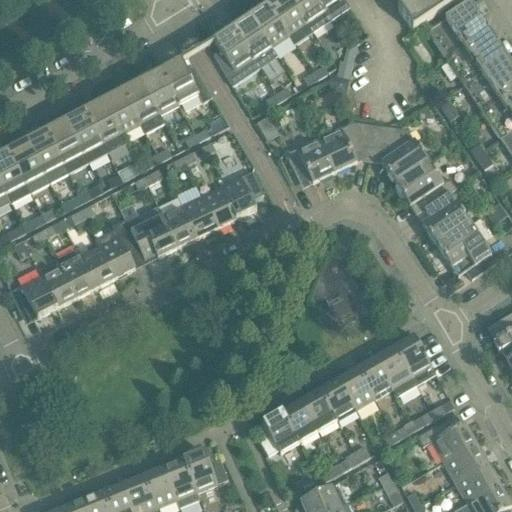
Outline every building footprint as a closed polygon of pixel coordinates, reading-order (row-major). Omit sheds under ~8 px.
[(287,0),(280,0),(267,9),(289,41),(295,49),(313,37),(287,0)] [(313,0),(287,0),(313,37),(331,25),(313,0)] [(340,0),(313,0),(331,25),(349,13),(344,4),(340,0)] [(398,0),(404,8),(397,13),(412,35),(464,0),(398,0)] [(427,36),(445,63),(488,35),(469,8),(427,36)] [(267,9),(250,21),(271,53),(289,41),(267,9)] [(250,21),(232,33),(259,73),(277,61),(271,53),(250,21)] [(259,73),(232,33),(213,45),(219,55),(213,60),(232,91),(259,73)] [(445,63),(463,90),(506,62),(488,35),(445,63)] [(360,47),(355,40),(345,47),(350,54),(360,47)] [(463,90),(482,117),(511,96),(511,71),(506,62),(463,90)] [(181,64),(161,75),(179,109),(199,99),(203,108),(212,103),(193,71),(186,74),(181,64)] [(352,70),(341,67),(339,79),(350,81),(352,70)] [(324,71),(314,77),(318,84),(328,78),(324,71)] [(161,75),(142,85),(160,119),(179,109),(161,75)] [(318,84),(314,77),(303,83),(307,90),(318,84)] [(142,85),(123,95),(141,129),(144,136),(164,126),(160,119),(142,85)] [(287,93),(276,99),(280,106),(291,100),(287,93)] [(123,95),(104,105),(122,139),(141,129),(123,95)] [(511,96),(482,117),(500,144),(511,135),(511,96)] [(280,106),(276,99),(265,105),(270,112),(280,106)] [(447,103),(439,108),(450,125),(458,120),(447,103)] [(104,105),(84,115),(107,158),(126,148),(122,139),(104,105)] [(84,115),(65,125),(88,168),(107,158),(84,115)] [(65,125),(46,135),(64,169),(69,178),(88,168),(65,125)] [(358,154),(371,156),(375,130),(353,127),(318,143),(334,177),(357,167),(352,157),(358,154)] [(381,167),(395,189),(428,167),(407,134),(375,130),(371,156),(386,158),(389,162),(381,167)] [(206,134),(195,140),(199,147),(209,141),(206,134)] [(46,135),(27,145),(45,179),(64,169),(46,135)] [(511,135),(500,144),(511,162),(511,135)] [(199,147),(195,140),(184,145),(188,152),(199,147)] [(312,188),(334,177),(318,143),(286,159),(297,183),(308,178),(312,188)] [(27,145),(8,155),(30,198),(50,188),(45,179),(27,145)] [(211,147),(201,152),(206,160),(215,155),(211,147)] [(478,149),(470,154),(474,161),(483,156),(478,149)] [(167,154),(156,160),(160,167),(171,161),(167,154)] [(8,155),(0,158),(0,186),(10,207),(11,208),(30,198),(8,155)] [(491,169),(483,156),(474,161),(483,174),(491,169)] [(192,157),(182,162),(186,170),(196,165),(192,157)] [(160,167),(156,160),(146,165),(150,172),(160,167)] [(186,170),(182,162),(173,167),(177,175),(186,170)] [(418,205),(424,214),(456,193),(449,183),(442,187),(428,167),(395,189),(410,211),(418,205)] [(137,170),(118,180),(122,187),(141,177),(137,170)] [(153,177),(144,182),(148,190),(158,185),(153,177)] [(253,177),(220,192),(236,225),(256,215),(252,205),(263,200),(253,177)] [(122,187),(118,180),(108,185),(111,192),(122,187)] [(148,190),(144,182),(134,187),(139,195),(148,190)] [(0,186),(0,212),(10,207),(0,186)] [(220,192),(201,201),(217,234),(236,225),(220,192)] [(422,229),(436,250),(470,228),(449,198),(456,194),(456,193),(424,214),(430,224),(422,229)] [(91,194),(80,200),(84,207),(95,201),(91,194)] [(84,207),(80,200),(70,205),(73,212),(84,207)] [(157,211),(162,220),(178,253),(197,243),(181,211),(177,201),(157,211)] [(201,201),(181,211),(197,243),(217,234),(201,201)] [(89,210),(80,215),(84,224),(94,219),(89,210)] [(52,214),(41,220),(45,227),(56,221),(52,214)] [(84,224),(80,215),(65,223),(69,231),(84,224)] [(137,219),(125,225),(141,257),(152,251),(157,262),(178,253),(162,220),(143,229),(137,219)] [(45,227),(41,220),(31,225),(35,232),(45,227)] [(95,245),(98,252),(115,284),(135,273),(129,263),(141,257),(125,225),(112,231),(114,235),(95,245)] [(470,228),(436,250),(451,272),(459,267),(471,285),(496,268),(470,228)] [(51,230),(41,235),(46,244),(55,239),(51,230)] [(46,244),(41,235),(32,240),(36,249),(46,244)] [(27,254),(22,245),(13,250),(17,259),(27,254)] [(98,252),(79,262),(96,294),(115,284),(98,252)] [(56,264),(60,271),(76,303),(96,294),(79,262),(75,254),(56,264)] [(60,271),(41,281),(57,313),(76,303),(60,271)] [(57,313),(41,281),(9,297),(20,319),(32,313),(37,323),(57,313)] [(495,345),(507,367),(511,363),(511,317),(496,327),(504,340),(495,345)] [(413,340),(394,351),(416,390),(435,378),(413,340)] [(394,351),(375,362),(393,393),(397,400),(416,390),(394,351)] [(375,362),(356,373),(374,404),(393,393),(375,362)] [(356,373),(338,384),(355,415),(374,404),(356,373)] [(338,384),(319,394),(337,426),(355,415),(338,384)] [(319,394),(300,405),(318,436),(337,426),(319,394)] [(300,405),(281,416),(299,447),(318,436),(300,405)] [(440,410),(431,415),(435,424),(445,418),(440,410)] [(435,424),(431,415),(421,421),(426,429),(435,424)] [(299,447),(281,416),(262,427),(263,429),(257,432),(264,445),(260,447),(268,461),(278,455),(280,458),(299,447)] [(431,447),(443,468),(476,449),(463,428),(454,433),(448,423),(417,441),(423,451),(431,447)] [(403,431),(393,437),(398,445),(407,440),(403,431)] [(398,445),(393,437),(384,443),(388,451),(398,445)] [(443,468),(455,488),(487,470),(476,449),(443,468)] [(365,453),(355,459),(360,467),(369,461),(365,453)] [(203,456),(183,464),(196,497),(227,485),(220,465),(216,467),(211,454),(204,457),(203,456)] [(360,467),(355,459),(346,464),(351,472),(360,467)] [(183,464),(163,472),(176,505),(179,511),(181,511),(199,505),(196,497),(183,464)] [(455,488),(467,509),(499,491),(487,470),(455,488)] [(163,472),(143,480),(155,511),(160,511),(176,505),(163,472)] [(328,475),(318,479),(322,488),(332,484),(328,475)] [(379,482),(384,491),(392,487),(387,478),(379,482)] [(322,488),(318,479),(308,484),(312,492),(322,488)] [(155,511),(143,480),(123,488),(132,511),(155,511)] [(300,504),(303,511),(338,511),(347,508),(338,487),(300,504)] [(392,487),(384,491),(389,501),(397,497),(392,487)] [(132,511),(123,488),(103,496),(109,511),(132,511)] [(511,511),(499,491),(467,509),(468,511),(511,511)] [(109,511),(103,496),(83,505),(85,511),(109,511)] [(406,501),(412,511),(413,511),(420,509),(414,497),(406,501)]
